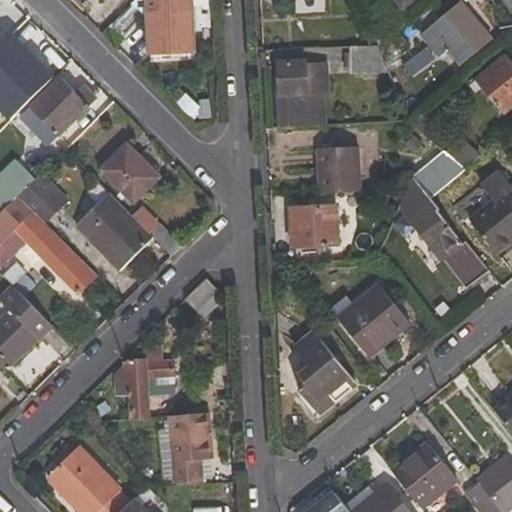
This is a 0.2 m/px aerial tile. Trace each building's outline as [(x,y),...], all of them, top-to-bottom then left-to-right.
[(127,30),(146,11),(136,0),(135,0),(117,18),(127,30)] [(149,34),(194,32),(193,0),(154,0),(155,16),(148,16),(149,34)] [(413,0),(395,0),(403,9),(413,0)] [(492,39),(461,3),(420,37),(436,57),(446,49),(460,65),(492,39)] [(8,39),(29,18),(17,6),(6,18),(0,11),(0,46),(0,47),(8,39)] [(386,66),(409,48),(395,30),(377,45),(386,66)] [(0,88),(10,98),(38,69),(8,39),(0,47),(0,46),(0,88)] [(386,66),(377,45),(350,47),(351,73),(388,72),(386,66)] [(511,107),(511,62),(507,56),(476,81),(504,114),(511,107)] [(307,60),(278,61),(280,128),(311,127),(309,94),(324,94),(329,93),(327,64),(307,64),(307,60)] [(80,115),(86,109),(88,106),(59,78),(30,107),(59,137),(68,128),(80,115)] [(104,112),(113,103),(103,93),(94,102),(104,112)] [(311,127),(327,126),(324,94),(309,94),(311,127)] [(96,120),(104,112),(94,102),(88,106),(86,109),(96,120)] [(73,134),(85,122),(80,115),(68,128),(73,134)] [(160,178),(126,144),(100,170),(133,203),(160,178)] [(358,147),(317,149),(320,193),(360,191),(358,147)] [(432,199),(467,169),(444,151),(413,178),(432,199)] [(511,242),(511,235),(510,233),(511,231),(511,188),(499,173),(481,187),(492,202),(470,221),(497,254),(511,242)] [(63,202),(39,177),(18,197),(43,222),(63,202)] [(440,210),(432,199),(413,178),(407,190),(399,209),(419,236),(426,230),(448,258),(444,262),(467,289),(489,270),(467,242),(464,245),(437,212),(440,210)] [(76,226),(120,272),(154,239),(148,235),(133,217),(109,194),(76,226)] [(43,222),(18,197),(0,214),(0,246),(16,229),(79,294),(96,275),(43,222)] [(339,244),(337,206),(290,209),(293,248),(339,244)] [(160,224),(142,207),(133,217),(148,235),(160,224)] [(154,239),(171,257),(181,247),(160,224),(148,235),(154,239)] [(196,312),(219,291),(205,278),(184,300),(196,312)] [(0,319),(0,358),(9,367),(52,326),(12,285),(0,296),(0,300),(9,310),(0,319)] [(411,325),(378,286),(338,318),(367,355),(393,335),(396,338),(411,325)] [(355,384),(316,335),(299,349),(311,364),(298,375),(306,386),(299,391),(318,414),(355,384)] [(145,361),(128,361),(131,418),(149,417),(146,378),(174,376),(173,361),(162,362),(161,354),(145,356),(145,361)] [(511,394),(493,410),(511,433),(511,394)] [(168,415),(175,484),(202,483),(200,461),(212,460),(207,413),(168,415)] [(458,481),(427,442),(393,472),(424,509),(458,481)] [(79,447),(47,477),(81,511),(119,511),(131,501),(79,447)] [(511,467),(504,459),(476,480),(479,483),(502,511),(506,511),(511,507),(511,467)] [(502,511),(479,483),(464,495),(478,511),(502,511)] [(409,511),(387,485),(352,511),(409,511)] [(350,511),(334,492),(308,511),(350,511)] [(145,511),(133,499),(131,501),(119,511),(145,511)]
